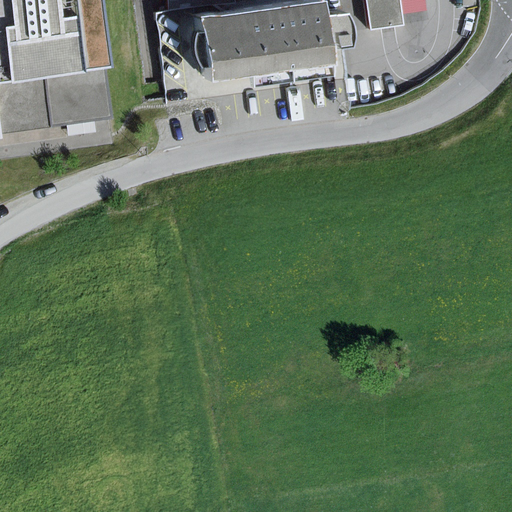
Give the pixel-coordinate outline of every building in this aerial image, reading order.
[(0,0),(0,141),(6,141),(5,134),(59,127),(114,121),(108,71),(117,70),(108,0),(0,0)] [(335,19),(331,0),(316,0),(239,12),(171,20),(154,23),(166,105),(345,80),(342,53),(359,50),(362,42),(362,32),(359,23),(355,16),(335,19)] [(237,0),(168,0),(171,20),(239,12),(237,0)] [(368,0),(373,31),(387,29),(405,27),(401,0),(368,0)] [(401,0),(405,27),(427,24),(423,0),(401,0)]
